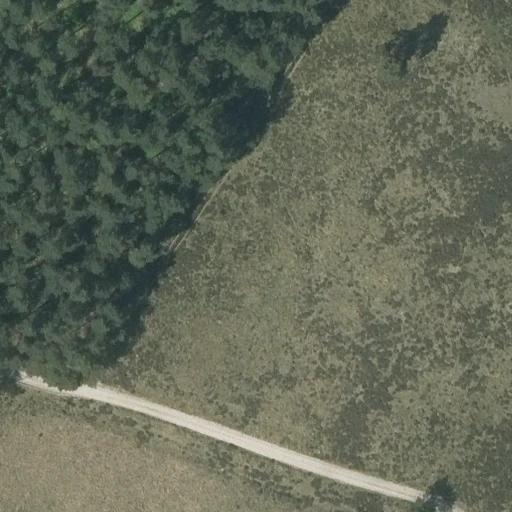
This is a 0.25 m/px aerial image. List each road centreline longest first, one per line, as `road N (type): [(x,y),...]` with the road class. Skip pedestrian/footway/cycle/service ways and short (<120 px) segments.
road 1 (track): [(335,0),(72,388)]
road 2 (track): [(443,511),(123,400),(0,369)]
